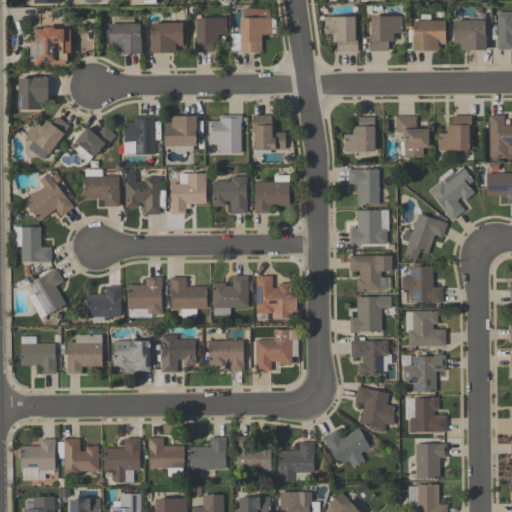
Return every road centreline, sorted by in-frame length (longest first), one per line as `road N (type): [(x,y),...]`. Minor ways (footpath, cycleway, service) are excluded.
road 1 (residential): [(511,85),(89,89)]
road 2 (residential): [(309,394),(318,377),(316,153),(295,0)]
road 3 (residential): [(309,394),(293,403),(0,406)]
road 4 (residential): [(480,511),(477,246)]
road 5 (residential): [(317,250),(90,250)]
